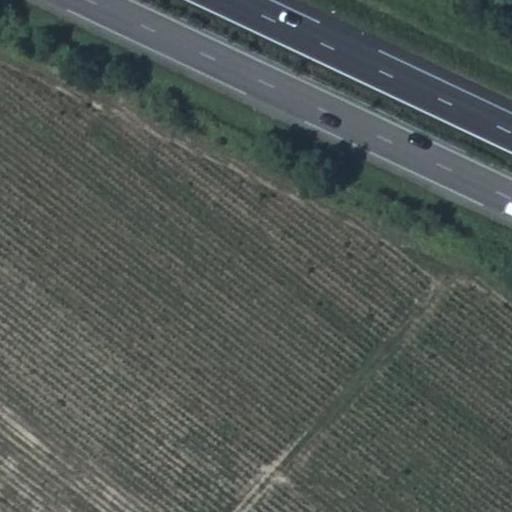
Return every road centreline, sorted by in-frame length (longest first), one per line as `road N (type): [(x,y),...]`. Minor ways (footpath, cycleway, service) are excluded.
road 1 (track): [(244,511),(440,293),(430,265),(0,64)]
road 2 (trunk): [(88,0),(511,198)]
road 3 (trunk): [(511,133),(222,0)]
